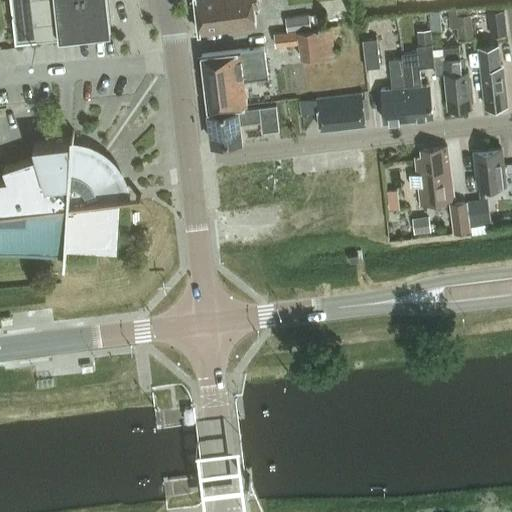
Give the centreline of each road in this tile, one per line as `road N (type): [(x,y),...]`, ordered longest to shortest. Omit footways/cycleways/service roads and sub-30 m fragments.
road 1 (residential): [(189,163),(511,127)]
road 2 (secondary): [(0,349),(205,327)]
road 3 (tertiary): [(227,511),(205,327)]
road 4 (secondary): [(511,275),(441,282),(334,308)]
road 5 (secondary): [(334,308),(447,309),(511,300)]
road 6 (unclassified): [(189,163),(177,47),(161,0)]
road 7 (unclassified): [(205,327),(189,163)]
road 8 (secondary): [(205,327),(334,308)]
